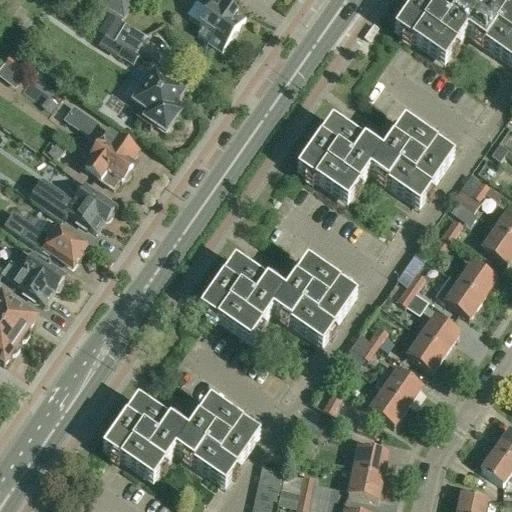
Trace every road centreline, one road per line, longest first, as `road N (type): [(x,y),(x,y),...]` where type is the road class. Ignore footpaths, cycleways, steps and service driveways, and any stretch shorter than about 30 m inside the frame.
road 1 (primary): [(7,483),(345,0)]
road 2 (residential): [(511,349),(440,451),(422,511)]
road 3 (residential): [(287,422),(384,282)]
road 4 (residential): [(384,282),(481,142)]
